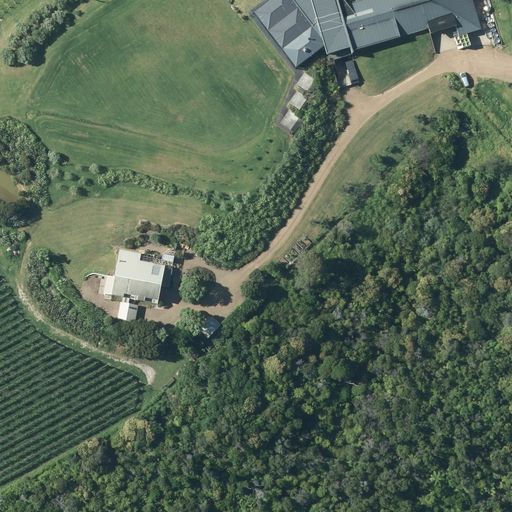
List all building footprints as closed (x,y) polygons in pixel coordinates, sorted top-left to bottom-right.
[(287,0),(285,2),(283,0),(274,0),(269,4),(251,17),(293,74),(327,50),(290,0),(287,0)] [(457,37),(480,31),(472,0),(364,0),(346,5),(342,0),(283,0),(285,2),(287,0),(290,0),(327,50),(350,46),(351,50),(428,28),(430,34),(454,27),(457,37)] [(354,61),(344,64),(350,85),(359,82),(354,61)] [(118,250),(114,276),(107,274),(103,294),(122,297),(123,294),(137,297),(136,301),(143,302),(144,298),(157,301),(160,286),(168,288),(172,262),(140,256),(140,254),(118,250)] [(137,305),(119,302),(116,320),(134,323),(137,305)] [(208,340),(221,327),(212,317),(198,331),(208,340)]
